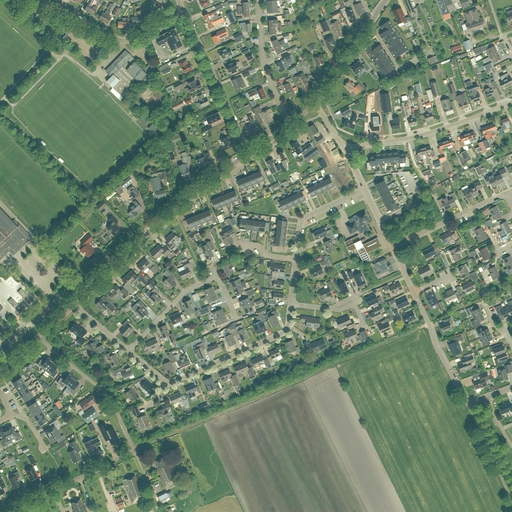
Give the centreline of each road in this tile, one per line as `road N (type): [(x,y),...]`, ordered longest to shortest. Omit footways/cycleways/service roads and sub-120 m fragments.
road 1 (track): [(429,323),(133,451)]
road 2 (residential): [(7,511),(133,451),(108,396),(38,337)]
road 3 (residential): [(78,308),(193,200),(254,158),(250,152)]
road 4 (residential): [(73,304),(192,192),(250,152)]
road 5 (residential): [(345,152),(511,102)]
road 6 (residential): [(181,8),(128,41),(39,0)]
road 7 (residential): [(250,152),(181,8)]
road 8 (residential): [(168,384),(286,333),(291,304)]
road 9 (residential): [(290,125),(263,67),(258,0)]
road 10 (residential): [(314,104),(386,0)]
road 11 (residential): [(392,247),(505,193)]
road 12 (residential): [(468,404),(414,293)]
